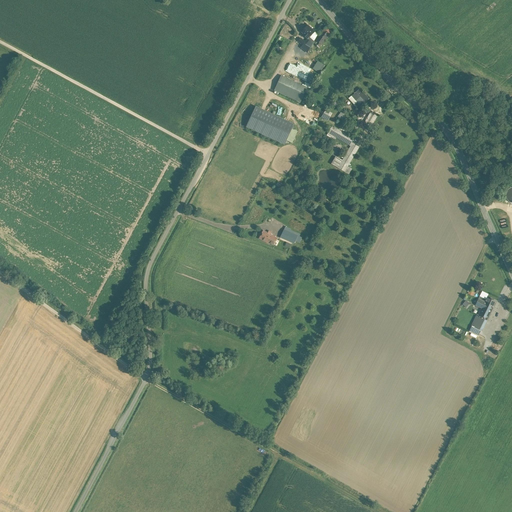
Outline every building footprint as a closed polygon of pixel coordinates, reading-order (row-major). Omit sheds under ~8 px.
[(314,32),(308,26),(302,32),(306,36),(305,37),(308,39),(310,37),(314,32)] [(333,32),(327,26),(322,31),(316,41),(319,43),(322,45),(324,42),(325,43),(326,41),(325,40),(328,37),(333,32)] [(308,39),(305,42),(311,47),(314,41),(310,37),(308,39)] [(311,47),(305,42),(301,38),(298,41),(304,46),(302,48),(308,53),(311,47)] [(292,71),(311,79),(315,69),(294,61),(293,65),(294,65),(292,71)] [(307,88),(282,76),(275,90),(300,102),(307,88)] [(369,99),(360,89),(352,96),(349,98),(355,105),(354,106),(358,109),(369,99)] [(244,109),(250,111),(248,116),(250,116),(255,104),(248,101),(244,109)] [(294,124),(256,106),(246,127),(284,145),(294,124)] [(332,112),(325,109),(322,115),(325,116),(324,118),(327,120),(332,112)] [(371,112),(367,118),(374,122),(377,116),(371,112)] [(367,118),(355,140),(335,128),(335,127),(334,127),(334,128),(332,126),(328,133),(336,137),(351,146),(338,168),(344,172),(374,122),(367,118)] [(277,238),(263,230),(259,238),(269,244),(270,243),(274,245),(277,238)] [(290,232),(284,230),(280,238),(286,240),(290,232)] [(298,236),(290,232),(286,240),(294,244),(298,236)] [(497,301),(488,296),(486,299),(480,296),(475,305),(482,308),(481,309),(490,314),(497,301)] [(490,314),(481,309),(478,316),(487,320),(490,314)] [(483,328),(487,320),(478,316),(477,315),(475,320),(478,321),(476,324),(483,328)] [(474,327),(472,326),(469,331),(478,335),(481,330),(474,327)]
